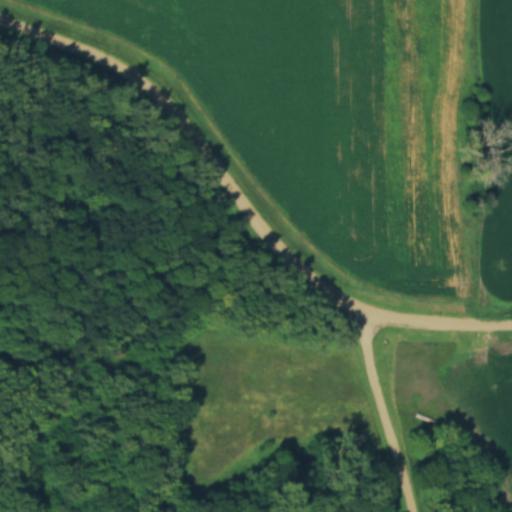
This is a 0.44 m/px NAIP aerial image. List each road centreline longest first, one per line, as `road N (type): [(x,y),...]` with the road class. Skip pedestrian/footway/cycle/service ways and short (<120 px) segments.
road 1 (residential): [(0,13),(157,84),(278,236),(350,302),(416,321),(511,321)]
road 2 (residential): [(373,313),(429,511)]
